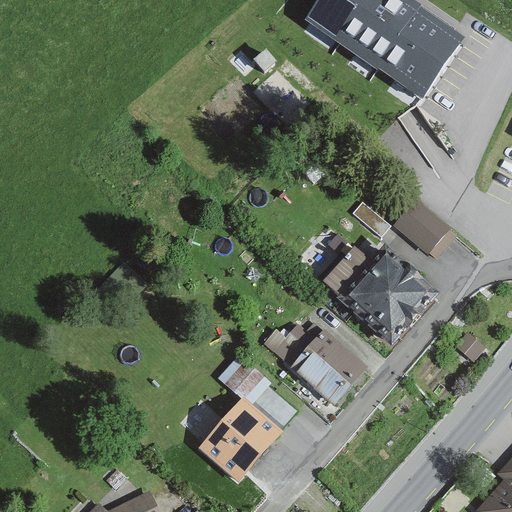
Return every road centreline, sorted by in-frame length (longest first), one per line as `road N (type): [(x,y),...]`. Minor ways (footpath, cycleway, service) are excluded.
road 1 (residential): [(268,511),(490,268),(511,269)]
road 2 (secondary): [(389,511),(511,371)]
